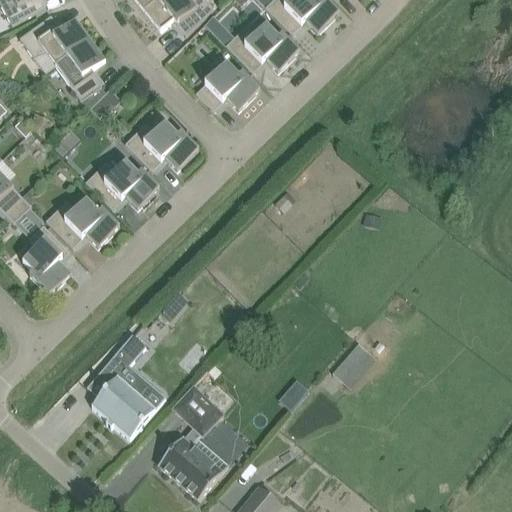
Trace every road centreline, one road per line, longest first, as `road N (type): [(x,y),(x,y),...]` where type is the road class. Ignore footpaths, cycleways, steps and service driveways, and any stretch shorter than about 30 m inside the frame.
road 1 (residential): [(234,158),(41,350)]
road 2 (residential): [(399,0),(234,158)]
road 3 (residential): [(234,158),(120,44),(92,0)]
road 4 (unclassified): [(106,511),(0,416)]
